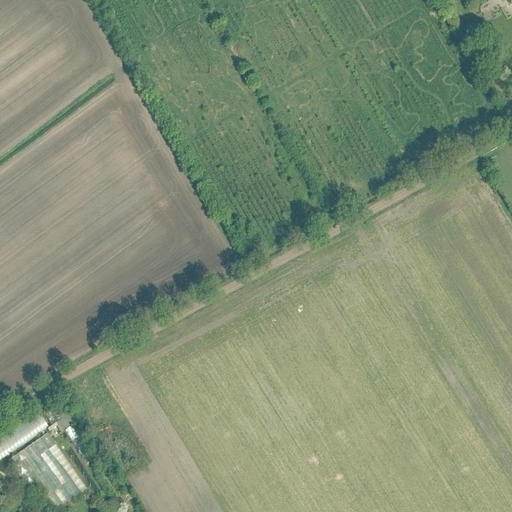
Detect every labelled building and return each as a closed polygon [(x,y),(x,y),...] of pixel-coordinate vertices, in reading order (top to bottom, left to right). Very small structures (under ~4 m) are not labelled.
[(494,42),(482,49),(485,54),(497,47),(494,42)] [(459,136),(463,144),(468,142),(496,127),(492,119),(464,134),(459,136)] [(52,412),(64,432),(72,427),(59,407),(52,412)] [(0,462),(48,428),(36,412),(0,436),(0,462)] [(55,511),(87,489),(48,433),(8,461),(27,488),(34,483),(55,511)] [(18,503),(27,511),(37,501),(28,493),(18,503)]
